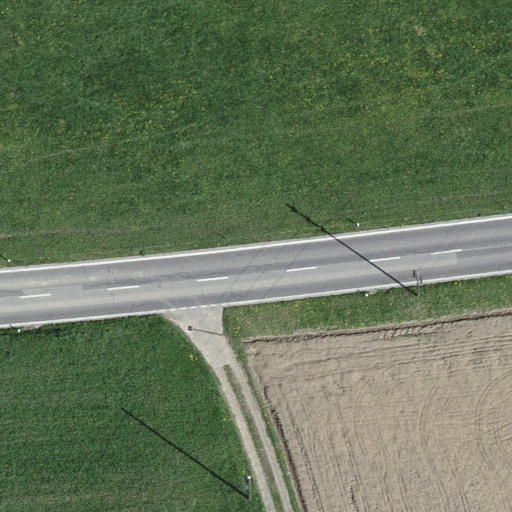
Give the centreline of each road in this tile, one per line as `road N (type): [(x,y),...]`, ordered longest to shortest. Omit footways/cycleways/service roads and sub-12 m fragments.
road 1 (tertiary): [(0,308),(511,256)]
road 2 (track): [(196,294),(268,511)]
